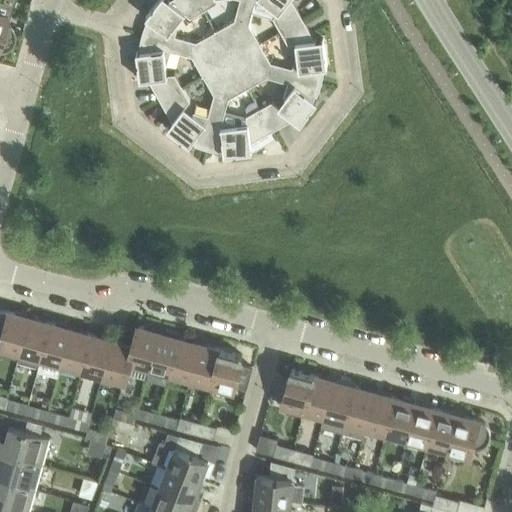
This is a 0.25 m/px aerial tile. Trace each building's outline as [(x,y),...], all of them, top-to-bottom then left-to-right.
[(190,17),(204,10),(198,0),(158,0),(146,16),(147,17),(148,17),(149,18),(149,19),(145,34),(142,34),(232,59),(215,31),(196,41),(171,34),(173,27),(184,13),(190,17)] [(215,31),(232,59),(247,0),(198,0),(204,10),(217,2),(216,0),(239,0),(235,20),(215,31)] [(273,18),(281,31),(303,18),(292,0),(247,0),(232,59),(260,43),(249,24),(255,0),(261,0),(263,0),(278,12),(273,18)] [(0,50),(0,51),(2,51),(4,50),(6,50),(8,49),(9,48),(11,46),(12,45),(13,43),(14,41),(14,39),(15,38),(15,36),(15,34),(14,32),(13,30),(13,28),(11,27),(10,25),(9,24),(7,23),(5,23),(3,22),(5,15),(0,13),(0,50)] [(303,18),(281,31),(288,44),(296,43),(298,61),(296,69),(271,62),(260,43),(232,59),(321,83),(319,82),(323,67),(323,66),(325,65),(325,66),(327,66),(323,38),(322,38),(322,39),(316,40),(315,39),(303,18)] [(160,99),(182,87),(175,73),(167,74),(165,56),(167,49),(192,56),(203,75),(232,59),(142,34),(142,35),(144,36),(140,51),(140,52),(138,52),(138,51),(136,51),(140,79),(141,79),(141,78),(147,77),(148,78),(160,99)] [(207,148),(217,113),(232,59),(203,75),(214,94),(207,119),(200,117),(185,106),(190,100),(182,87),(160,99),(172,121),(173,122),(169,127),(168,126),(167,127),(189,145),(190,143),(191,141),(192,141),(207,145),(206,148),(207,148)] [(222,123),(224,113),(229,98),(248,87),(232,59),(217,113),(207,148),(208,148),(208,146),(224,150),(224,151),(225,150),(225,153),(224,153),(224,154),(252,151),(252,149),(251,149),(250,143),(251,143),(251,142),(272,130),(260,108),(246,115),(247,123),(229,125),(222,123)] [(321,84),(321,83),(232,59),(248,87),(267,76),(292,83),(290,91),(279,105),(273,100),(260,108),(272,130),(293,118),(294,118),(299,122),(300,123),(317,101),(316,100),(316,101),(314,100),(314,99),(318,83),(321,84)] [(255,100),(245,105),(246,115),(260,108),(255,100)] [(30,317),(8,310),(6,310),(4,310),(2,310),(0,310),(0,338),(1,339),(0,344),(0,345),(21,351),(30,317)] [(38,367),(51,322),(30,317),(21,351),(18,361),(38,367)] [(71,328),(51,322),(38,367),(37,371),(58,376),(62,363),(71,328)] [(129,361),(150,366),(159,331),(138,326),(132,345),(133,345),(129,361)] [(71,328),(62,363),(82,368),(92,334),(71,328)] [(159,331),(150,366),(170,372),(180,337),(181,332),(176,331),(167,328),(165,333),(159,331)] [(112,339),(92,334),(82,368),(103,374),(112,339)] [(180,337),(170,372),(191,378),(200,343),(180,337)] [(133,345),(132,345),(112,339),(103,374),(124,380),(129,361),(133,345)] [(191,378),(211,383),(221,348),(200,343),(191,378)] [(234,385),(247,389),(253,366),(240,363),(242,354),(221,348),(211,383),(233,389),(234,385)] [(277,373),(271,395),(284,399),(282,403),(304,409),(314,374),(292,368),(290,377),(277,373)] [(324,414),(334,379),(314,374),(304,409),(324,414)] [(334,379),(324,414),(321,429),(341,434),(355,385),(356,380),(351,379),(342,377),(340,381),(334,379)] [(375,391),(355,385),(341,434),(362,440),(365,426),(375,391)] [(396,396),(375,391),(365,426),(386,431),(396,396)] [(8,396),(0,393),(0,405),(5,407),(8,399),(8,396)] [(416,402),(396,396),(386,431),(406,437),(416,402)] [(26,413),(28,404),(8,399),(5,407),(26,413)] [(437,408),(416,402),(406,437),(427,443),(437,408)] [(116,408),(113,416),(134,422),(136,416),(136,413),(138,408),(138,406),(128,403),(126,411),(116,408)] [(26,413),(46,419),(49,410),(28,404),(26,413)] [(136,416),(156,422),(159,413),(138,408),(136,413),(136,416)] [(457,414),(437,408),(427,443),(448,448),(457,414)] [(67,424),(69,416),(49,410),(46,419),(67,424)] [(159,413),(156,422),(177,428),(179,419),(159,413)] [(480,420),(457,414),(448,448),(469,454),(471,447),(473,448),(475,448),(476,448),(478,448),(480,448),(483,447),(485,445),(486,444),(487,443),(488,442),(489,440),(490,439),(490,437),(490,435),(490,433),(490,432),(490,430),(489,428),(489,427),(488,426),(487,425),(486,423),(485,422),(484,422),(482,421),(480,420)] [(90,421),(69,416),(67,424),(87,430),(88,427),(90,421)] [(180,416),(179,419),(177,428),(193,432),(196,420),(180,416)] [(193,432),(214,438),(217,426),(196,420),(193,432)] [(0,436),(0,451),(43,463),(50,437),(9,426),(5,442),(0,440),(0,439),(1,437),(0,436)] [(86,436),(106,441),(109,433),(88,427),(87,430),(86,436)] [(197,454),(202,442),(202,441),(168,431),(164,442),(160,441),(152,461),(167,467),(200,480),(203,474),(209,476),(215,461),(197,454)] [(107,443),(103,456),(108,457),(112,446),(107,443)] [(273,454),(295,460),(298,449),(276,443),(273,454)] [(118,447),(110,467),(119,471),(126,451),(118,447)] [(295,460),(311,465),(313,456),(314,453),(298,449),(295,460)] [(55,467),(43,463),(0,451),(0,478),(36,489),(48,492),(55,467)] [(311,465),(331,470),(334,462),(313,456),(311,465)] [(257,475),(255,497),(291,500),(303,501),(304,484),(293,483),(295,466),(271,460),(269,476),(257,475)] [(331,470),(352,476),(354,467),(334,462),(331,470)] [(111,490),(119,471),(110,467),(103,487),(111,490)] [(198,486),(200,480),(167,467),(159,486),(199,502),(205,488),(198,486)] [(375,473),(354,467),(352,476),(372,481),(375,473)] [(372,481),(393,487),(395,479),(375,473),(372,481)] [(0,506),(21,511),(29,511),(36,489),(0,478),(0,506)] [(416,484),(395,479),(393,487),(413,493),(416,484)] [(436,490),(416,484),(413,493),(434,498),(436,493),(436,490)] [(159,486),(151,506),(166,511),(195,511),(199,502),(159,486)] [(84,487),(78,501),(89,504),(95,490),(84,487)] [(434,498),(433,504),(457,511),(460,499),(436,493),(434,498)] [(289,511),(291,500),(255,497),(253,511),(289,511)] [(166,511),(151,506),(139,501),(134,511),(166,511)] [(421,501),(418,511),(456,511),(457,511),(433,504),(421,501)]
